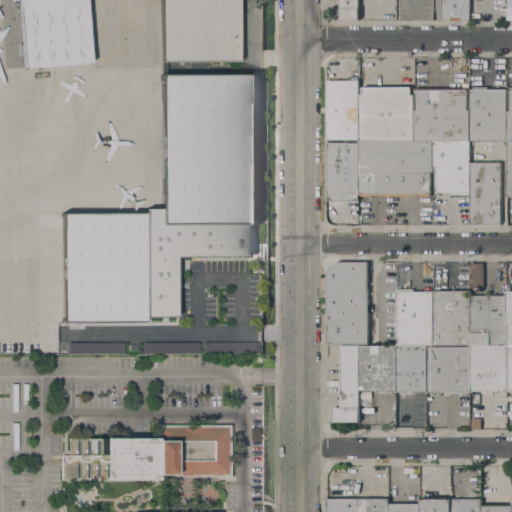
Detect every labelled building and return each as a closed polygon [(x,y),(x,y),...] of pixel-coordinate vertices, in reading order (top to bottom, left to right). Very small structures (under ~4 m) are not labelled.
[(83,0),(88,64),(24,69),(19,0),(83,0)] [(236,0),(236,62),(159,62),(159,0),(236,0)] [(358,0),(359,20),(340,20),(340,0),(358,0)] [(442,0),(469,0),(469,20),(442,20),(442,0)] [(256,76),(159,75),(158,213),(59,213),(59,319),(173,319),(173,257),(255,258),(256,76)] [(327,140),(327,80),(359,80),(359,94),(359,139),(327,140)] [(359,142),(359,139),(359,94),(362,94),(362,86),(411,86),(411,94),(414,94),(414,109),(414,141),(359,142)] [(414,109),(416,109),(416,94),(415,94),(415,87),(470,87),(470,89),(470,140),(469,141),(433,141),(414,141),(414,109)] [(470,89),(473,88),(473,87),(488,87),(488,88),(506,88),(506,111),(507,111),(507,140),(470,140),(470,89)] [(433,141),(433,167),(433,172),(431,172),(431,196),(421,196),(421,195),(408,195),(408,196),(385,196),(385,195),(371,195),(371,196),(367,196),(367,202),(359,202),(359,201),(359,142),(414,141),(433,141)] [(469,141),(469,162),(470,162),(470,195),(451,195),(451,193),(436,193),(436,167),(433,167),(433,141),(469,141)] [(359,201),(356,201),(356,203),(351,203),(351,201),(328,201),(328,142),(359,142),(359,201)] [(470,162),(501,162),(501,224),(470,224),(470,195),(470,162)] [(326,308),(326,296),(328,296),(327,274),(329,269),(331,267),(334,265),(338,263),(368,263),(368,343),(327,344),(327,308),(326,308)] [(483,287),(483,263),(469,263),(469,287),(483,287)] [(397,346),(397,289),(413,289),(413,291),(429,291),(429,290),(431,290),(431,291),(433,291),(433,346),(427,346),(397,346)] [(433,346),(433,291),(433,290),(470,290),(470,346),(433,346)] [(470,290),(470,295),(505,295),(505,314),(507,314),(507,346),(470,346),(470,290)] [(122,343),(67,342),(67,354),(122,354),(122,343)] [(197,342),(141,343),(141,354),(197,354),(197,342)] [(359,422),(334,422),(334,407),(340,407),(341,345),(359,346),(359,422)] [(397,346),(396,392),(396,391),(360,391),(360,422),(359,422),(359,346),(397,346)] [(427,392),(396,392),(397,346),(427,346),(427,392)] [(470,346),(470,392),(469,392),(470,394),(451,394),(451,392),(427,392),(427,346),(433,346),(470,346)] [(507,346),(507,391),(473,391),(473,392),(470,392),(470,346),(507,346)] [(229,426),(229,477),(224,477),(174,477),(174,475),(157,475),(157,480),(61,480),(61,455),(69,455),(69,438),(156,438),(156,426),(229,426)] [(451,511),(451,498),(460,498),(460,497),(481,497),(481,498),(481,511),(451,511)] [(328,511),(328,498),(358,499),(358,511),(328,511)] [(420,511),(420,504),(420,498),(451,498),(451,511),(420,511)] [(511,511),(481,511),(481,498),(482,498),(482,505),(511,505),(511,511)] [(389,499),(389,503),(389,511),(358,511),(358,499),(389,499)] [(420,511),(389,511),(389,503),(420,504),(420,511)]
